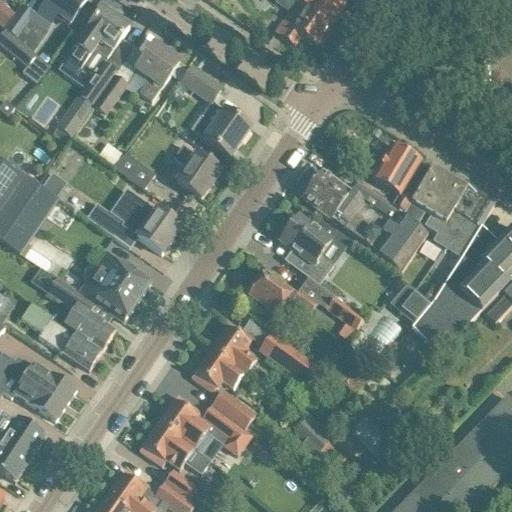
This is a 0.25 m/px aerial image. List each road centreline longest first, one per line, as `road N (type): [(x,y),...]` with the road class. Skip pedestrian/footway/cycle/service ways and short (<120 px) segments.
road 1 (tertiary): [(37,511),(316,104)]
road 2 (residential): [(511,202),(334,80)]
road 3 (residential): [(316,104),(168,0)]
road 4 (unknown): [(511,394),(396,511)]
